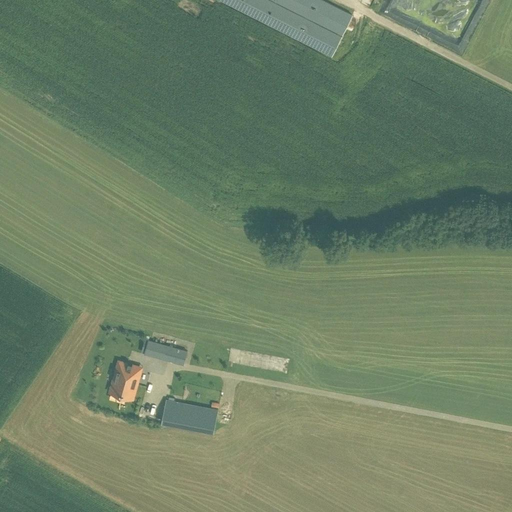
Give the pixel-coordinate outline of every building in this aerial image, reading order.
[(321,0),(221,0),(332,56),(352,15),(321,0)] [(394,0),(390,6),(410,19),(410,22),(423,23),(419,30),(429,36),(434,29),(440,29),(439,32),(460,34),(472,14),(473,8),(468,5),(468,0),(394,0)] [(229,308),(231,301),(225,299),(223,306),(229,308)] [(154,337),(172,340),(174,330),(156,326),(154,337)] [(162,359),(183,365),(187,351),(166,345),(162,359)] [(128,394),(135,368),(128,366),(129,363),(124,362),(123,365),(116,363),(109,389),(116,391),(116,392),(120,394),(120,392),(128,394)] [(154,395),(156,386),(149,385),(147,393),(154,395)] [(263,402),(263,393),(251,393),(251,402),(263,402)] [(213,432),(218,411),(166,401),(162,422),(213,432)]
